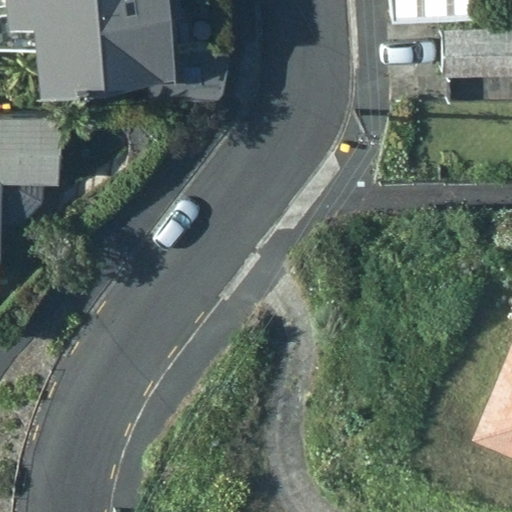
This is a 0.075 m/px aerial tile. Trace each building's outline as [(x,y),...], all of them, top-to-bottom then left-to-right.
[(0,0),(0,39),(50,39),(52,82),(153,78),(153,87),(226,91),(230,44),(182,42),(181,0),(0,0)] [(466,0),(386,0),(387,12),(466,10),(466,0)] [(511,22),(430,25),(431,75),(511,72),(511,22)] [(68,113),(0,111),(0,287),(11,288),(15,219),(29,221),(51,196),(51,178),(66,179),(68,113)] [(511,263),(508,273),(511,274),(511,296),(453,434),(511,460),(511,263)]
